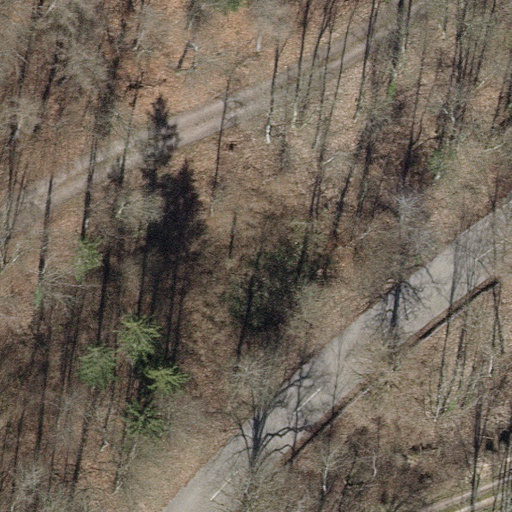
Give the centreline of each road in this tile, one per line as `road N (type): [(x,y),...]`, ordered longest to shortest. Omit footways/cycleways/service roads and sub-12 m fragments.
road 1 (track): [(0,227),(102,159),(334,64),(434,0)]
road 2 (unclassified): [(221,511),(417,298),(511,235)]
